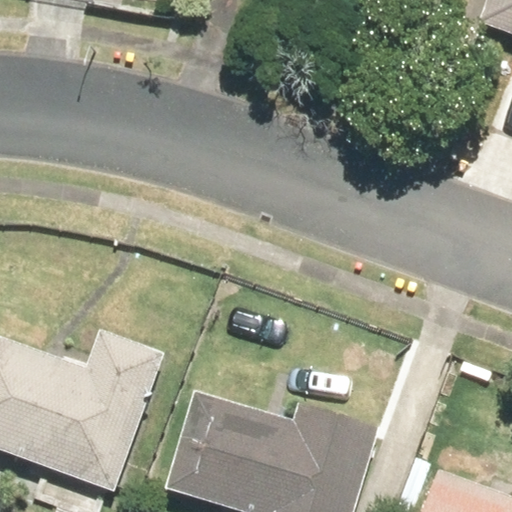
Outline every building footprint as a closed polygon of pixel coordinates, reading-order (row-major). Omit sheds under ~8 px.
[(389,0),(437,16),(442,0),(389,0)] [(511,0),(482,0),(472,32),(511,45),(511,0)] [(0,345),(0,462),(112,503),(162,365),(96,341),(84,376),(0,345)] [(189,404),(162,500),(204,511),(354,511),(375,438),(294,416),(290,431),(189,404)] [(13,511),(2,466),(0,466),(0,511),(13,511)] [(511,511),(511,508),(429,481),(418,511),(511,511)]
